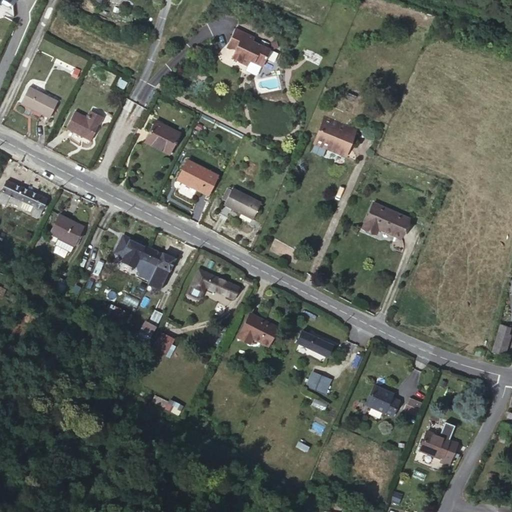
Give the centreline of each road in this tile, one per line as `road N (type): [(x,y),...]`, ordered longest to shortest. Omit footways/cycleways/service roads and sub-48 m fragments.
road 1 (tertiary): [(498,374),(412,349),(0,141)]
road 2 (unknown): [(89,186),(141,87),(165,0)]
road 3 (residential): [(498,374),(443,511)]
